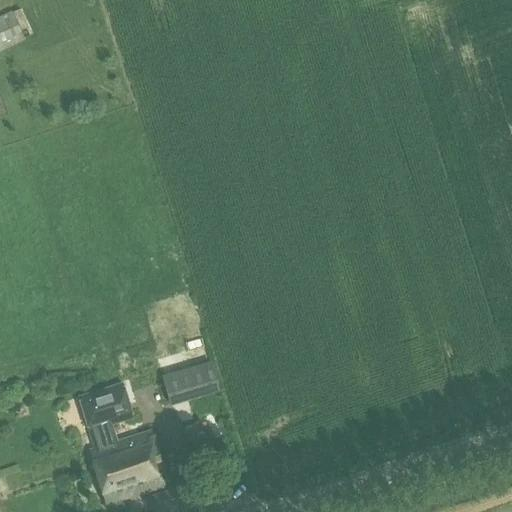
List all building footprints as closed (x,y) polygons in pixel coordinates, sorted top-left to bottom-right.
[(0,17),(0,52),(26,40),(12,12),(0,17)] [(5,85),(0,86),(0,114),(1,118),(14,115),(5,85)] [(164,375),(172,404),(219,391),(210,362),(164,375)] [(80,397),(94,445),(89,447),(107,506),(167,488),(148,428),(118,438),(114,425),(135,419),(123,383),(80,397)] [(186,431),(200,460),(220,450),(206,422),(186,431)] [(152,499),(156,511),(184,511),(200,507),(190,478),(171,484),(174,491),(152,499)]
